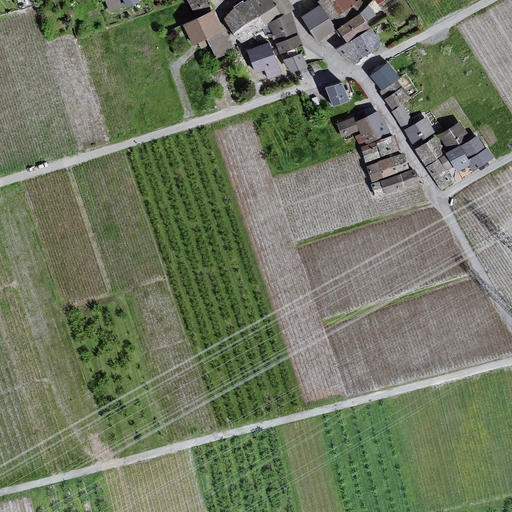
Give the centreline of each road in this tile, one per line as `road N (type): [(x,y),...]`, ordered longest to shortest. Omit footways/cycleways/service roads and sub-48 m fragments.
road 1 (unclassified): [(511,359),(0,490)]
road 2 (unclassified): [(0,183),(350,73)]
road 3 (unclassified): [(358,71),(437,199)]
road 4 (unclassified): [(490,0),(358,71)]
road 5 (unclassified): [(437,199),(511,325)]
